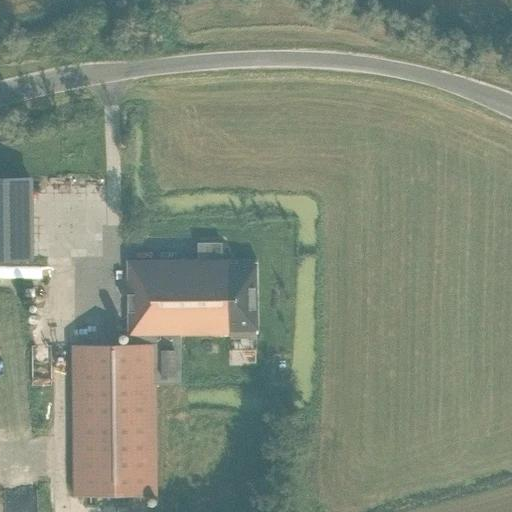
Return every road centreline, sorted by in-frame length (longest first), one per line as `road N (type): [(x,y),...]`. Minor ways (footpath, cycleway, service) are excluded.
road 1 (tertiary): [(511,104),(429,77),(305,59),(166,65),(0,97)]
road 2 (track): [(114,318),(62,321),(59,447),(0,466)]
